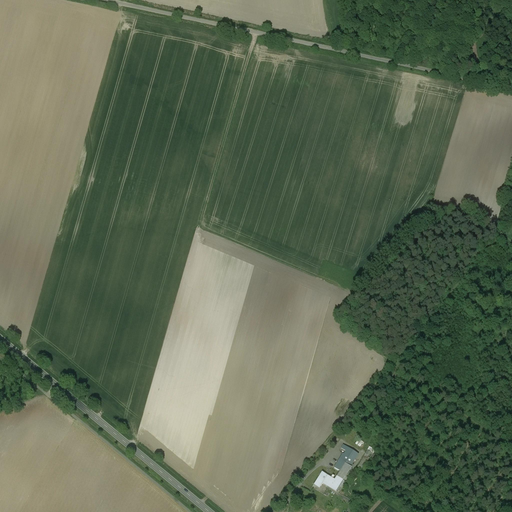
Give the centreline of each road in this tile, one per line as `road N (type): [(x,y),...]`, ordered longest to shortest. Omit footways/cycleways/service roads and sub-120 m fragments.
road 1 (unclassified): [(511,87),(98,0)]
road 2 (secondary): [(208,511),(0,338)]
